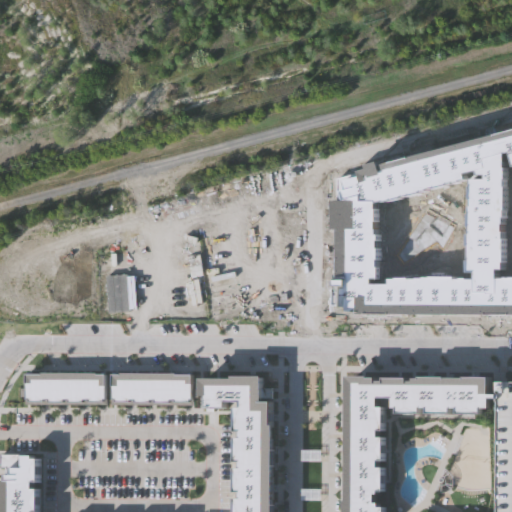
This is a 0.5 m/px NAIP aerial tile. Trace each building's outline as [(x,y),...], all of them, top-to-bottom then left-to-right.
[(511,120),(335,171),(336,306),(511,304),(511,258),(511,259),(511,158),(511,157),(511,120)] [(103,394),(103,402),(88,402),(88,394),(83,394),(83,402),(68,402),(68,394),(64,394),(63,402),(48,402),(49,394),(46,394),(46,393),(44,393),(44,402),(28,401),(29,394),(22,393),(22,387),(26,387),(26,372),(106,373),(106,394),(103,394)] [(193,373),(192,388),(197,388),(197,394),(190,394),(190,402),(175,402),(175,394),(172,394),(172,395),(170,395),(170,403),(155,402),(155,395),(150,395),(150,403),(135,402),(135,395),(132,395),(132,393),(130,393),(130,402),(115,402),(115,393),(112,393),(112,372),(193,373)] [(383,482),(384,482),(384,490),(379,490),(379,492),(376,492),(376,501),(379,501),(379,504),(385,504),(385,511),(347,511),(350,511),(350,504),(348,504),(348,503),(349,503),(349,498),(347,498),(347,490),(349,490),(349,483),(348,483),(348,468),(349,468),(349,461),(348,461),(348,446),(349,446),(349,439),(348,439),(348,431),(350,431),(350,420),(348,420),(348,414),(349,414),(349,407),(348,407),(348,395),(354,395),(354,391),(350,391),(350,381),(353,381),(353,375),(361,375),(361,377),(369,377),(369,375),(377,375),(377,381),(384,381),(384,375),(393,375),(393,377),(400,377),(400,375),(408,375),(408,381),(411,381),(411,391),(413,391),(414,391),(415,377),(420,377),(420,374),(427,374),(427,376),(433,376),(433,374),(446,375),(446,377),(452,377),(452,376),(460,376),(460,377),(465,377),(465,374),(471,374),(471,376),(478,376),(478,374),(490,375),(490,392),(498,392),(498,396),(490,396),(490,406),(481,406),(481,412),(473,412),(473,410),(466,410),(466,412),(458,411),(458,406),(451,406),(451,412),(443,411),(443,410),(436,410),(436,412),(428,411),(428,406),(421,406),(421,411),(413,411),(413,410),(406,410),(405,411),(397,411),(397,405),(393,405),(394,396),(379,396),(379,405),(385,405),(384,413),(383,413),(383,421),(385,421),(385,429),(379,429),(379,435),(385,435),(385,443),(383,443),(383,451),(385,451),(385,459),(379,459),(379,466),(384,466),(385,474),(383,474),(383,482)] [(262,376),(262,386),(272,386),(272,396),(270,396),(270,400),(272,400),(272,412),(271,412),(271,419),(272,419),(272,425),(270,425),(270,437),(272,437),(271,448),(273,448),(273,449),(270,449),(270,463),(273,464),(273,465),(272,465),(271,475),(272,475),(272,483),(271,483),(271,490),(272,490),(271,503),(273,503),(273,504),(270,504),(270,511),(237,511),(237,505),(235,505),(235,497),(241,497),(241,491),(235,491),(235,482),(237,482),(237,475),(235,475),(235,466),(241,467),(241,460),(235,460),(235,452),(237,452),(237,445),(235,444),(235,436),(241,436),(241,430),(235,430),(235,421),(237,421),(237,414),(235,414),(235,405),(241,405),(241,400),(227,400),(227,406),(214,406),(214,399),(206,399),(206,394),(203,394),(203,378),(215,378),(215,379),(222,379),(222,378),(229,378),(229,381),(234,381),(234,375),(262,376)] [(496,511),(498,396),(498,392),(498,379),(511,379),(511,511),(496,511)] [(3,511),(3,509),(2,509),(2,494),(3,494),(3,487),(2,487),(2,479),(6,479),(6,467),(0,467),(1,453),(20,453),(20,454),(34,454),(34,457),(40,457),(39,465),(38,465),(38,473),(40,473),(39,481),(34,481),(34,487),(39,487),(39,496),(38,496),(37,503),(39,503),(39,511),(3,511)]
